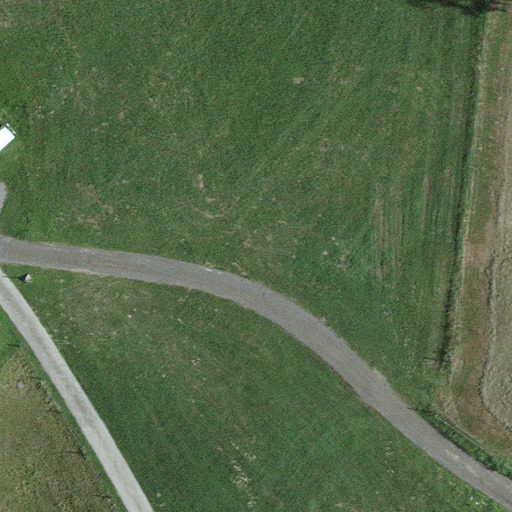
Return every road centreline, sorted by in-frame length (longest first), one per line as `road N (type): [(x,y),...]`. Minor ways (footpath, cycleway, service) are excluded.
road 1 (track): [(511,500),(477,480),(296,322),(244,293),(0,244)]
road 2 (track): [(0,288),(99,434),(141,511)]
